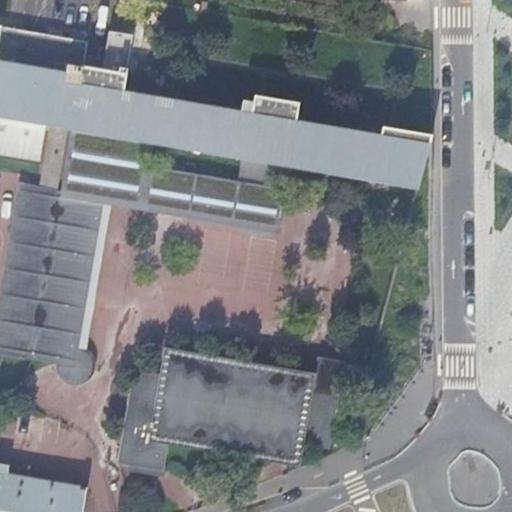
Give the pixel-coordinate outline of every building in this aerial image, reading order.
[(288,166),(418,188),(432,135),(382,126),(380,135),(295,121),(298,103),(254,95),(251,113),(122,91),(125,73),(82,66),(87,41),(0,26),(0,117),(46,126),(261,162),(259,171),(286,175),(288,166)] [(0,156),(39,164),(46,126),(0,117),(0,156)] [(0,352),(32,358),(60,197),(26,191),(0,340),(0,352)] [(68,364),(96,204),(61,198),(34,358),(68,364)] [(171,444),(304,464),(319,369),(166,347),(163,370),(135,366),(121,462),(168,469),(171,444)] [(0,509),(17,511),(82,511),(87,487),(8,473),(9,465),(0,462),(0,509)]
